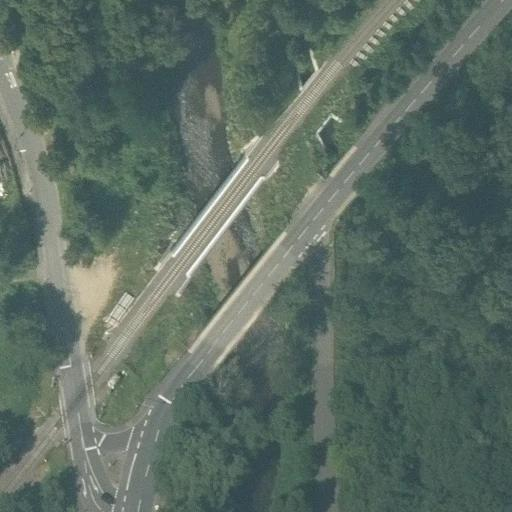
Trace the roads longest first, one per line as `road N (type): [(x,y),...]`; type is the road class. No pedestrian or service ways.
road 1 (secondary): [(85,442),(40,166),(0,67)]
road 2 (secondary): [(315,224),(506,0)]
road 3 (residential): [(315,224),(329,511)]
road 4 (secondary): [(160,412),(315,224)]
